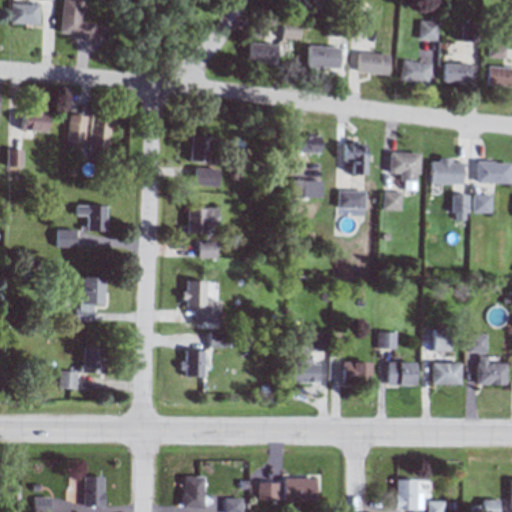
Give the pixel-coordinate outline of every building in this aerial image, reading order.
[(69,39),(90,40),(91,23),(79,22),(80,0),(59,0),(58,33),(69,34),(69,39)] [(36,24),(37,4),(8,3),(8,24),(36,24)] [(417,39),(436,40),(437,21),(418,20),(417,39)] [(298,23),(280,23),(279,39),(298,39),(298,23)] [(246,62),(275,63),(276,44),(246,43),(246,62)] [(337,47),(306,46),(305,67),(336,68),(337,47)] [(355,73),(386,74),(386,54),(355,53),(355,73)] [(428,63),(399,60),(397,81),(426,83),(428,63)] [(441,82),(467,82),(467,64),(442,63),(441,82)] [(484,85),(510,86),(511,68),(485,66),(484,85)] [(46,131),(46,112),(20,112),(20,130),(46,131)] [(109,116),(88,115),(87,116),(67,115),(65,146),(83,148),(82,155),(107,156),(109,116)] [(207,163),(211,138),(191,135),(187,160),(207,163)] [(296,153),(317,153),(318,136),(296,135),(296,153)] [(363,144),(341,143),(341,161),(349,161),(349,174),(362,174),(363,144)] [(5,166),(20,167),(21,150),(6,149),(5,166)] [(417,153),(387,153),(387,173),(397,173),(397,181),(416,181),(417,153)] [(428,183),(459,184),(460,160),(437,160),(437,162),(428,161),(428,183)] [(509,162),(474,161),(473,183),(509,183),(509,162)] [(192,184),(215,187),(217,170),(194,167),(192,184)] [(319,198),(319,181),(291,180),(291,198),(319,198)] [(363,208),(363,191),(335,190),(335,208),(363,208)] [(398,210),(399,192),(381,192),(380,210),(398,210)] [(451,194),(451,220),(465,220),(466,194),(451,194)] [(470,213),(489,213),(489,195),(470,194),(470,213)] [(104,206),(74,205),(74,216),(85,216),(85,231),(104,231),(104,206)] [(185,234),(205,234),(206,226),(215,226),(215,208),(186,207),(185,234)] [(73,248),(74,230),(55,229),(54,247),(73,248)] [(196,258),(214,258),(215,242),(196,241),(196,258)] [(102,305),(103,278),(82,277),(81,298),(75,298),(74,321),(91,321),(92,304),(102,305)] [(217,300),(204,300),(204,281),(183,281),(183,306),(194,307),(194,322),(217,322),(217,300)] [(448,352),(448,329),(431,329),(431,351),(448,352)] [(375,348),(394,349),(395,332),(376,331),(375,348)] [(207,347),(223,348),(224,332),(208,332),(207,347)] [(326,332),(309,332),(309,350),(327,350),(326,332)] [(485,334),(466,334),(466,352),(485,352),(485,334)] [(102,347),(81,346),(80,373),(101,373),(102,347)] [(289,382),(317,382),(318,364),(310,364),(310,358),(303,358),(304,347),(290,347),(289,382)] [(181,376),(201,376),(202,351),(182,350),(181,376)] [(504,363),(486,363),(486,357),(475,356),(475,384),(504,385),(504,363)] [(369,383),(369,362),(340,362),(341,384),(369,383)] [(385,385),(413,385),(413,362),(386,362),(385,385)] [(459,363),(430,362),(430,384),(459,384),(459,363)] [(75,372),(58,371),(57,388),(74,388),(75,372)] [(82,506),(102,506),(102,476),(81,477),(82,506)] [(201,476),(181,476),(181,507),(201,507),(201,476)] [(281,501),(313,501),(314,478),(282,478),(281,501)] [(422,509),(421,492),(414,493),(414,479),(393,480),(394,510),(422,509)] [(256,499),(276,499),(277,483),(257,482),(256,499)] [(48,511),(49,498),(33,497),(32,511),(48,511)] [(240,511),(240,498),(222,499),(222,511),(240,511)] [(497,511),(497,500),(482,499),(481,511),(497,511)] [(425,511),(442,511),(443,501),(425,501),(425,511)]
